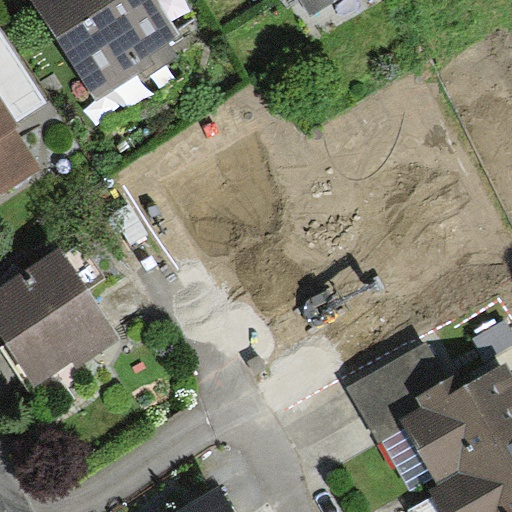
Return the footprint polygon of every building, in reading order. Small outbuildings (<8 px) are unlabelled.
[(156,0),(32,0),(98,101),(137,75),(143,85),(180,60),(175,52),(186,45),(156,0)] [(300,0),(310,16),(338,0),(300,0)] [(0,114),(11,131),(47,108),(0,36),(0,114)] [(0,114),(0,199),(38,176),(11,131),(0,114)] [(256,141),(175,187),(223,270),(244,258),(268,300),(294,345),(377,297),(352,254),(441,204),(393,120),(281,184),(256,141)] [(19,279),(0,291),(0,335),(34,388),(76,360),(81,367),(121,341),(62,251),(19,279)] [(426,349),(347,394),(378,449),(403,435),(400,430),(421,418),(415,407),(448,388),(426,349)] [(511,511),(511,381),(509,376),(474,395),(465,381),(448,388),(415,407),(421,418),(400,430),(403,435),(436,491),(456,480),(459,484),(433,498),(440,511),(511,511)] [(184,511),(230,511),(218,491),(184,511)]
